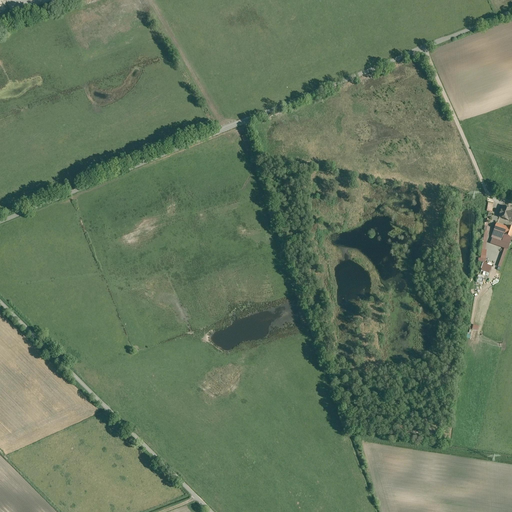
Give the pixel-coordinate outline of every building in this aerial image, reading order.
[(511,210),(502,207),(499,217),(511,222),(511,210)] [(507,227),(496,223),(491,238),(492,238),(502,242),(504,235),(511,238),(511,234),(511,227),(507,226),(507,227)] [(484,226),(481,258),(478,258),(478,261),(482,262),(481,272),(491,273),(491,266),(486,265),(487,256),(485,256),(489,227),(484,226)] [(511,238),(504,235),(502,242),(492,238),(491,244),(505,249),(498,267),(500,267),(507,250),(508,250),(511,238)] [(468,328),(466,334),(471,335),(470,339),(473,340),(476,330),(468,328)]
